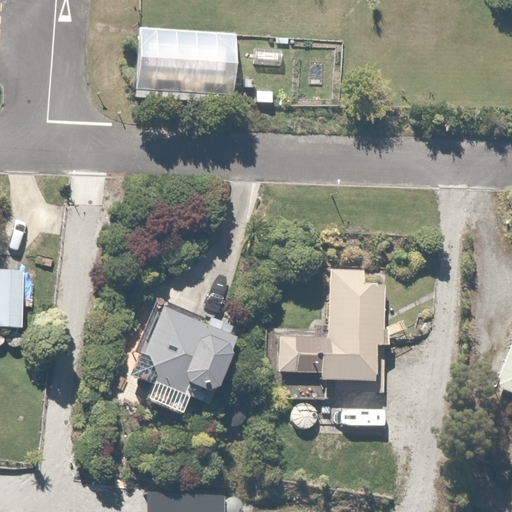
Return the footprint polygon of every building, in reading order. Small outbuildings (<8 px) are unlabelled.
[(243,32),(138,28),(135,102),(240,105),(243,32)] [(290,36),(252,35),(249,103),(287,104),(290,36)] [(25,269),(0,268),(0,329),(25,329),(25,269)] [(308,331),(274,331),(274,375),(325,375),(325,386),(335,386),(335,394),(382,394),(382,346),(395,346),(395,331),(387,331),(387,285),(375,285),(375,271),(328,271),(328,340),(308,340),(308,331)] [(234,328),(167,304),(163,315),(152,312),(136,356),(144,358),(136,382),(221,411),(224,402),(233,405),(249,359),(243,357),(247,345),(230,339),(234,328)] [(511,354),(497,394),(511,399),(511,354)] [(225,511),(226,499),(152,495),(150,511),(225,511)]
